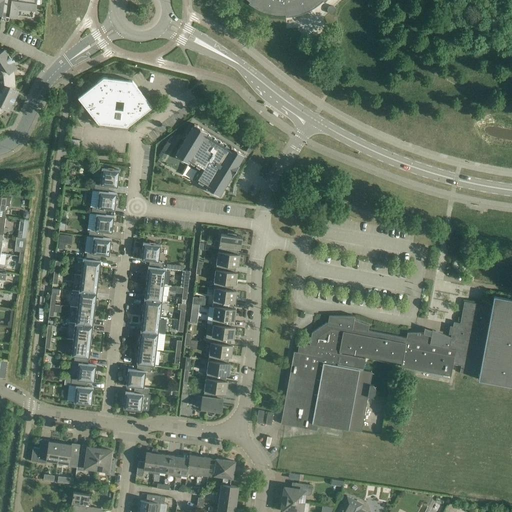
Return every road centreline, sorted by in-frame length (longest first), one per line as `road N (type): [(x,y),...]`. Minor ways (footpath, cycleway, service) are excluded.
road 1 (residential): [(104,421),(131,208)]
road 2 (tertiary): [(511,190),(410,166),(313,119)]
road 3 (residential): [(241,434),(263,226)]
road 4 (residential): [(131,208),(138,133),(185,98)]
road 5 (residential): [(131,208),(263,226)]
road 6 (tertiary): [(313,119),(208,47)]
